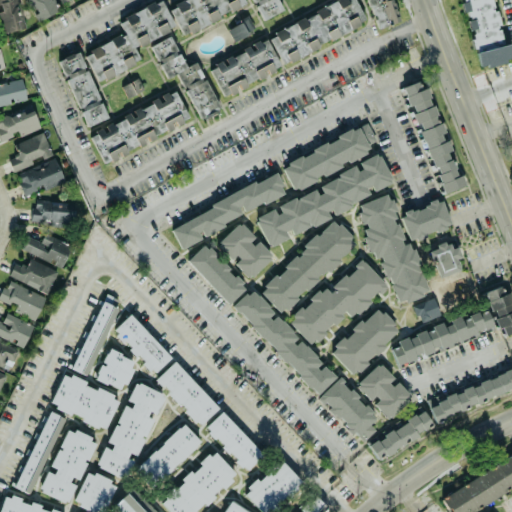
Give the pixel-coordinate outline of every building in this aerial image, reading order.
[(17,0),(0,0),(0,19),(2,31),(22,28),(17,0)] [(54,0),(26,0),(35,20),(59,10),(54,0)] [(134,46),(174,28),(161,0),(158,0),(118,19),(124,33),(83,51),(97,81),(140,61),(134,46)] [(245,4),(243,0),(179,0),(168,5),(181,34),(245,4)] [(251,0),(260,20),(280,11),(275,0),(251,0)] [(366,25),(355,0),(340,0),(267,31),(280,61),(366,25)] [(366,0),(375,28),(395,22),(387,0),(366,0)] [(462,0),(477,66),(487,64),(487,65),(511,59),(511,55),(509,42),(503,44),(498,24),(499,24),(493,0),(462,0)] [(227,27),(234,41),(254,30),(248,17),(227,27)] [(150,45),(166,78),(177,73),(199,119),(219,109),(196,61),(185,66),(170,35),(150,45)] [(221,95),(280,69),(267,38),(208,64),(221,95)] [(79,50),(58,59),(85,126),(106,118),(79,50)] [(0,104),(26,99),(21,77),(0,82),(0,104)] [(441,193),(465,185),(461,174),(457,176),(448,150),(450,149),(447,139),(445,140),(426,87),(421,89),(418,81),(404,86),(441,193)] [(103,163),(128,152),(127,149),(189,120),(176,91),(88,131),(103,163)] [(39,126),(31,106),(0,117),(0,139),(1,141),(39,126)] [(378,147),(367,123),(280,164),(291,188),(378,147)] [(32,160),(51,152),(42,131),(9,145),(14,156),(8,159),(13,171),(32,163),(32,160)] [(293,235),(393,181),(377,152),(355,163),(356,164),(294,198),(293,196),(275,206),(254,217),(269,244),(292,232),(293,235)] [(22,193),(42,187),(42,188),(63,182),(56,159),(15,172),(22,193)] [(168,225),(180,248),(202,237),(201,235),(243,214),(242,212),(284,192),(275,172),(168,225)] [(410,240),(451,224),(441,198),(396,215),(387,192),(357,204),(366,228),(361,230),(372,259),(379,256),(397,303),(428,291),(418,264),(419,264),(410,240)] [(30,219),(50,221),(50,224),(71,226),(73,206),(32,202),(30,219)] [(257,286),(277,311),(357,245),(336,220),(257,286)] [(256,238),(240,221),(216,243),(232,260),(249,278),(273,256),(256,238)] [(62,265),(70,243),(43,234),(41,241),(27,236),(21,251),(62,265)] [(428,248),(439,276),(460,269),(456,258),(461,256),(457,245),(448,248),(446,241),(428,248)] [(244,288),(206,242),(187,258),(225,304),(244,288)] [(47,292),(57,270),(30,258),(26,266),(14,261),(8,275),(47,292)] [(288,324),(314,345),(342,309),(353,318),(375,289),(380,293),(388,283),(358,260),(346,276),(343,273),(329,291),(320,284),(288,324)] [(0,290),(0,298),(15,305),(13,310),(34,319),(45,296),(9,280),(5,288),(2,286),(0,290)] [(486,290),(499,335),(511,331),(511,306),(508,291),(503,293),(501,285),(486,290)] [(335,377),(299,338),(298,338),(275,312),(274,313),(251,287),(232,305),(315,395),(335,377)] [(117,307),(110,304),(113,297),(105,293),(70,367),(86,375),(117,307)] [(419,322),(440,314),(432,296),(412,305),(419,322)] [(352,375),(374,355),(373,354),(399,331),(377,306),(328,349),(352,375)] [(396,364),(494,329),(486,306),(449,320),(450,320),(397,339),(399,346),(391,349),(396,364)] [(0,335),(23,346),(32,324),(5,312),(1,321),(0,320),(0,335)] [(111,330),(153,373),(170,356),(128,313),(111,330)] [(18,350),(0,341),(0,365),(9,369),(18,350)] [(99,365),(93,377),(120,389),(134,360),(108,349),(101,366),(99,365)] [(218,407),(173,360),(155,378),(199,425),(218,407)] [(355,384),(370,401),(371,401),(387,418),(411,396),(379,361),(355,384)] [(105,429),(119,396),(62,373),(49,404),(82,417),(81,420),(105,429)] [(317,397),(361,442),(374,429),(369,423),(376,416),(338,377),(317,397)] [(125,478),(134,457),(135,458),(153,415),(155,416),(164,394),(134,381),(125,402),(123,401),(105,444),(104,443),(95,465),(125,478)] [(29,493),(64,417),(47,409),(12,485),(29,493)] [(204,426),(245,470),(262,454),(220,411),(204,426)] [(153,487),(200,441),(182,422),(135,468),(153,487)] [(78,481),(95,439),(65,427),(49,469),(47,468),(38,490),(68,502),(76,480),(78,481)] [(159,500),(170,511),(196,511),(194,509),(203,502),(205,504),(215,496),(213,494),(235,474),(214,450),(159,500)] [(511,453),(440,496),(448,511),(469,511),(511,487),(511,453)] [(261,511),(269,511),(301,482),(279,458),(243,493),(261,511)] [(96,511),(103,511),(116,482),(86,470),(72,502),(96,511)] [(144,511),(125,492),(111,506),(115,511),(144,511)] [(318,511),(325,505),(311,493),(294,511),(318,511)] [(58,511),(49,509),(49,511),(38,508),(39,503),(30,500),(29,504),(19,501),(19,498),(3,494),(0,504),(0,511),(58,511)] [(249,511),(232,499),(222,511),(249,511)]
